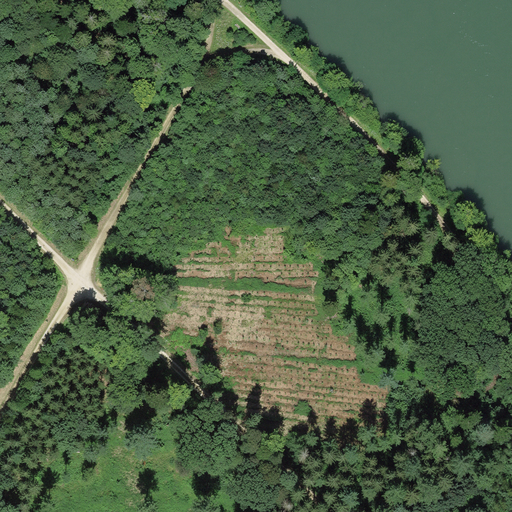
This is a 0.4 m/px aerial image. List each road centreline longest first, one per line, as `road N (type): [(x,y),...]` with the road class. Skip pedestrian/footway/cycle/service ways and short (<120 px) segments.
road 1 (track): [(0,419),(202,62),(213,0)]
road 2 (track): [(511,348),(463,249),(280,52)]
road 3 (track): [(328,511),(78,285)]
